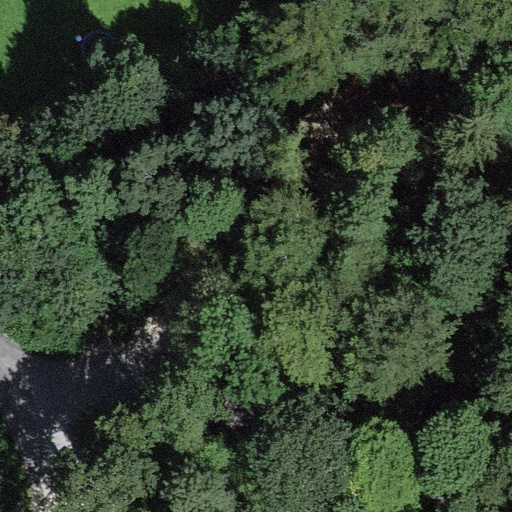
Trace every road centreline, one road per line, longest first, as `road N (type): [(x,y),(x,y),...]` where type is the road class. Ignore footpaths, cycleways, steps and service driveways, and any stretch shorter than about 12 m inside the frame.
road 1 (track): [(102,387),(347,163),(511,81)]
road 2 (unclassified): [(443,511),(315,449),(102,387),(9,375)]
road 3 (track): [(9,375),(30,458),(68,511)]
